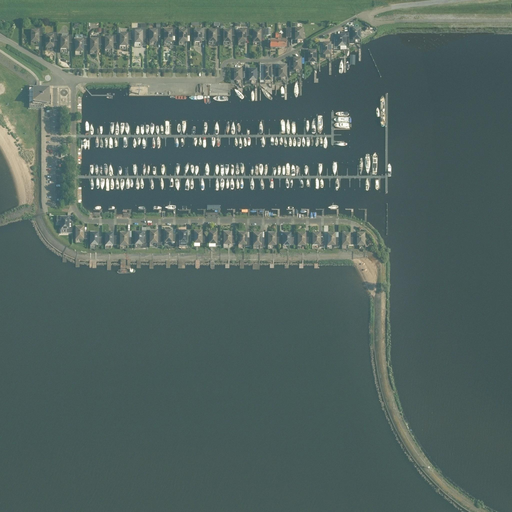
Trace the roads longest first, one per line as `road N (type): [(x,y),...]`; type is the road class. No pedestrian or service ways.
road 1 (residential): [(72,79),(72,202),(82,217),(346,220),(365,230)]
road 2 (residential): [(72,79),(215,80),(226,60),(274,60),(350,19)]
road 3 (unclassified): [(511,21),(373,22),(367,14),(385,8),(455,0)]
